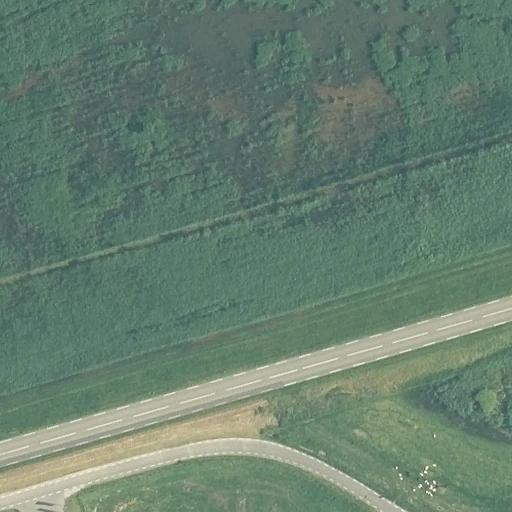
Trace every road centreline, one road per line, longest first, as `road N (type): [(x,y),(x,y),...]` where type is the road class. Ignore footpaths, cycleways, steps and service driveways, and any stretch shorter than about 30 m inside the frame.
road 1 (secondary): [(0,453),(511,303)]
road 2 (unclassified): [(0,504),(165,456),(237,447),(291,457),(391,511)]
